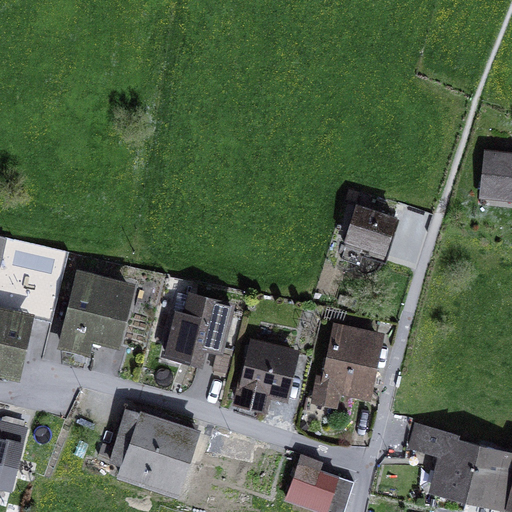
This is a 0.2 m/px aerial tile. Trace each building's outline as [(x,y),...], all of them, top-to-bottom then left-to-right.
[(511,155),(485,152),(481,190),(511,193),(511,155)] [(481,196),(511,199),(511,193),(481,190),(481,196)] [(395,219),(358,207),(342,260),(357,264),(363,245),(384,252),(395,219)] [(364,252),(387,259),(400,220),(395,219),(384,252),(363,245),(357,264),(360,265),(364,252)] [(90,338),(114,344),(129,287),(81,275),(63,347),(76,350),(78,341),(89,343),(90,338)] [(176,311),(186,313),(190,295),(180,293),(176,311)] [(200,361),(204,345),(220,348),(230,309),(231,309),(232,306),(190,295),(186,313),(176,311),(165,352),(200,361)] [(0,370),(13,374),(25,318),(0,312),(0,370)] [(338,389),(365,395),(377,335),(338,327),(326,382),(325,387),(338,389)] [(76,350),(86,352),(89,343),(78,341),(76,350)] [(269,392),(283,395),(293,353),(254,344),(251,360),(247,359),(237,402),(265,409),(269,392)] [(219,354),(214,371),(226,374),(230,357),(219,354)] [(315,400),(335,404),(338,389),(325,387),(326,382),(319,380),(315,400)] [(118,438),(186,462),(196,432),(193,431),(196,425),(146,408),(144,416),(128,410),(123,427),(118,438)] [(0,484),(11,488),(26,430),(0,423),(0,484)] [(443,487),(442,489),(468,495),(480,446),(457,441),(459,435),(416,425),(411,447),(437,454),(442,455),(439,467),(435,485),(443,487)] [(120,475),(175,494),(186,462),(118,438),(115,448),(103,444),(100,454),(112,458),(111,462),(124,466),(120,475)] [(504,504),(511,472),(511,454),(480,446),(468,495),(504,504)] [(316,486),(321,471),(324,462),(301,455),(293,478),(294,479),(316,486)] [(316,486),(311,502),(341,511),(344,511),(355,482),(321,471),(316,486)] [(311,499),(310,501),(311,502),(316,486),(294,479),(287,498),(302,503),(304,497),(311,499)] [(329,511),(341,511),(311,502),(310,501),(311,499),(304,497),(302,503),(329,511)]
